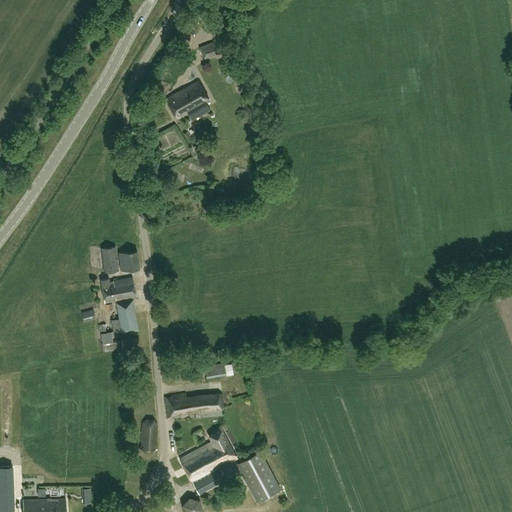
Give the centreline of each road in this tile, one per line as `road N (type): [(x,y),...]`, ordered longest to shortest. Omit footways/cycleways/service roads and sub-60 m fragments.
road 1 (unclassified): [(130,511),(158,478),(164,451),(127,101),(182,0)]
road 2 (tertiary): [(0,238),(151,0)]
